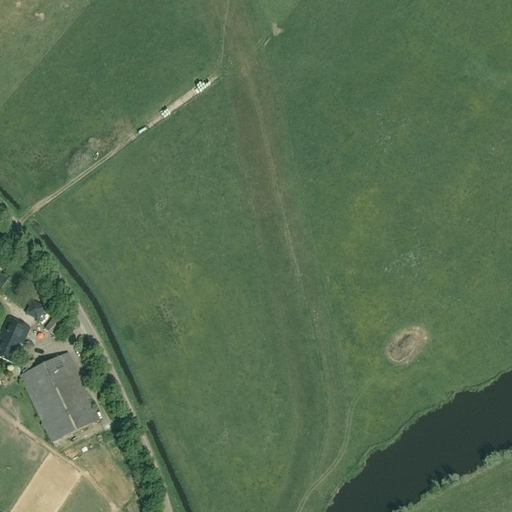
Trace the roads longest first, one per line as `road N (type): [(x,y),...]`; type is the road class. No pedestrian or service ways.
road 1 (unclassified): [(167,511),(92,335),(0,209)]
road 2 (track): [(15,226),(216,76)]
